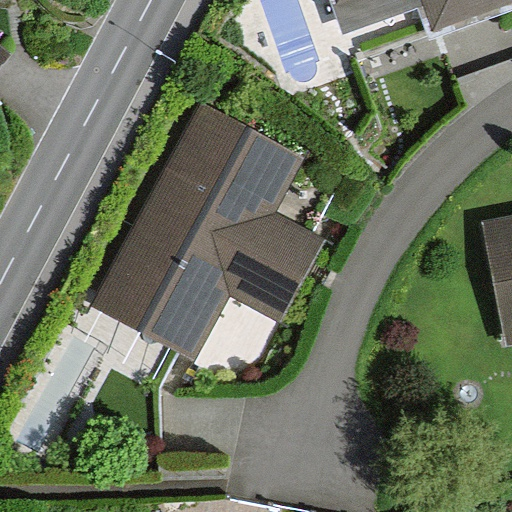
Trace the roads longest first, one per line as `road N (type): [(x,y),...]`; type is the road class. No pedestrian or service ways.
road 1 (residential): [(511,101),(429,166),(368,271),(280,484)]
road 2 (tertiary): [(153,0),(0,289)]
